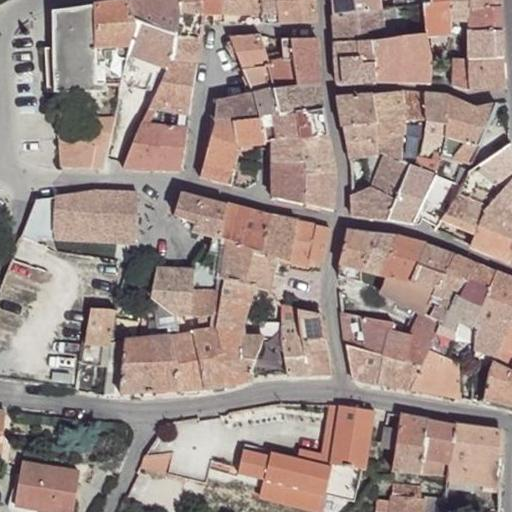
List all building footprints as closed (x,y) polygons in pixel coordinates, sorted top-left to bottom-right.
[(124,68),(121,80),(121,83),(126,84),(133,88),(145,91),(151,91),(156,80),(162,83),(172,61),(174,55),(177,38),(180,14),(178,0),(131,0),(127,1),(137,25),(137,27),(136,33),(124,68)] [(178,0),(180,14),(177,38),(201,40),(204,16),(201,1),(201,0),(178,0)] [(201,0),(201,1),(204,16),(223,15),(222,0),(201,0)] [(222,0),(223,15),(224,22),(237,22),(237,15),(261,14),(260,0),(222,0)] [(260,0),(261,14),(262,24),(279,23),(277,9),(290,8),(288,0),(260,0)] [(277,9),(279,23),(318,21),(315,0),(288,0),(290,8),(277,9)] [(332,0),(334,17),(381,10),(379,0),(332,0)] [(428,37),(430,50),(448,49),(451,35),(451,3),(450,0),(430,0),(431,4),(423,5),(426,33),(426,37),(428,37)] [(450,0),(451,3),(451,35),(468,34),(468,33),(469,10),(469,7),(471,6),(471,0),(450,0)] [(469,7),(469,10),(501,9),(500,0),(471,0),(471,6),(469,7)] [(93,6),(97,84),(105,83),(121,83),(121,80),(124,68),(136,33),(137,27),(137,25),(127,1),(93,6)] [(45,49),(48,93),(105,93),(105,83),(97,84),(93,6),(53,12),(53,48),(45,49)] [(332,17),(334,44),(358,43),(375,42),(386,41),(385,39),(382,19),(401,17),(400,7),(381,10),(334,17),(332,17)] [(469,10),(468,33),(502,33),(501,9),(469,10)] [(375,42),(379,83),(404,83),(432,84),(432,56),(430,50),(428,37),(426,37),(426,33),(405,36),(385,39),(386,41),(375,42)] [(468,34),(468,60),(504,58),(502,33),(468,33),(468,34)] [(230,38),(242,69),(268,66),(266,57),(263,45),(261,37),(230,38)] [(174,55),(172,61),(197,64),(201,40),(177,38),(174,55)] [(292,59),(296,89),(321,86),(318,39),(281,40),(282,53),(283,59),(292,59)] [(335,60),(337,86),(359,83),(379,83),(375,42),(358,43),(359,59),(335,60)] [(334,44),(335,60),(359,59),(358,43),(334,44)] [(268,66),(275,91),(296,89),(292,59),(283,59),(282,53),(266,57),(268,66)] [(468,60),(470,92),(506,89),(504,58),(468,60)] [(454,59),(453,88),(470,92),(468,60),(454,59)] [(162,83),(149,107),(190,114),(197,64),(172,61),(162,83)] [(275,91),(268,66),(242,69),(253,94),(254,94),(260,120),(262,120),(296,115),(324,111),(321,99),(321,86),(296,89),(275,91)] [(404,136),(402,163),(411,167),(414,168),(421,145),(425,123),(424,95),(401,93),(372,95),(379,139),(404,136)] [(216,102),(214,124),(233,123),(260,120),(254,94),(253,94),(216,102)] [(337,98),(346,143),(379,139),(372,95),(337,98)] [(421,145),(414,168),(436,177),(440,157),(447,126),(450,98),(450,97),(424,95),(425,123),(421,145)] [(447,126),(440,157),(473,166),(498,105),(477,109),(450,98),(447,126)] [(140,125),(122,169),(183,171),(190,114),(149,107),(140,125)] [(296,115),(300,140),(328,135),(324,111),(296,115)] [(262,120),(266,143),(274,142),(300,140),(296,115),(262,120)] [(58,123),(62,170),(105,171),(116,118),(93,118),(93,123),(58,123)] [(214,126),(200,179),(244,190),(256,183),(258,164),(250,163),(250,159),(258,160),(260,145),(266,143),(262,120),(260,120),(233,123),(214,124),(214,126)] [(274,142),(274,163),(305,163),(306,171),(335,170),(328,135),(300,140),(274,142)] [(346,143),(349,160),(365,158),(380,155),(384,155),(372,187),(397,201),(411,167),(402,163),(404,136),(379,139),(346,143)] [(461,186),(458,194),(487,207),(482,213),(511,225),(511,145),(511,144),(466,174),(461,186)] [(369,176),(367,189),(372,187),(384,155),(380,155),(365,158),(369,170),(369,176)] [(270,191),(270,200),(289,204),(290,202),(306,205),(306,171),(305,163),(274,163),(273,192),(270,191)] [(397,201),(389,221),(414,226),(418,217),(437,177),(436,177),(414,168),(411,167),(397,201)] [(461,168),(455,184),(461,186),(466,174),(467,171),(461,168)] [(306,171),(306,205),(334,212),(335,170),(306,171)] [(437,177),(418,217),(437,228),(442,221),(446,214),(458,194),(461,186),(455,184),(437,177)] [(351,196),(352,218),(389,221),(397,201),(372,187),(367,189),(351,196)] [(21,238),(38,243),(39,238),(53,239),(54,231),(136,236),(138,194),(98,193),(36,200),(21,238)] [(214,237),(220,239),(228,204),(181,193),(175,214),(176,220),(193,235),(196,233),(214,237)] [(458,194),(446,214),(478,227),(470,247),(507,261),(511,250),(511,225),(482,213),(487,207),(458,194)] [(228,204),(220,239),(243,246),(264,255),(272,215),(267,214),(267,215),(228,204)] [(446,214),(442,221),(475,235),(478,227),(446,214)] [(272,215),(264,255),(277,259),(290,264),(299,222),(282,218),(272,215)] [(299,222),(290,264),(309,268),(310,260),(322,264),(330,228),(299,222)] [(54,231),(53,239),(136,244),(136,236),(54,231)] [(339,265),(339,277),(362,283),(364,271),(361,270),(371,235),(347,231),(339,265)] [(361,270),(364,271),(380,275),(397,239),(371,235),(361,270)] [(193,262),(194,271),(225,278),(255,286),(255,288),(268,291),(269,290),(277,259),(264,255),(243,246),(220,239),(214,237),(209,251),(206,246),(204,247),(193,262)] [(397,239),(380,275),(388,277),(410,283),(427,246),(397,239)] [(427,246),(410,283),(440,291),(447,276),(456,257),(436,249),(427,246)] [(429,351),(454,362),(457,353),(450,350),(453,341),(456,332),(459,322),(474,329),(486,300),(496,274),(456,257),(447,276),(466,284),(459,298),(455,296),(448,314),(445,314),(437,336),(429,351)] [(153,300),(174,316),(192,316),(194,271),(193,271),(156,270),(151,298),(153,300)] [(192,316),(198,317),(213,316),(217,315),(219,315),(225,278),(194,271),(192,316)] [(511,280),(496,274),(486,300),(511,310),(511,280)] [(412,316),(414,311),(421,314),(411,335),(413,336),(406,363),(421,368),(429,351),(437,336),(445,314),(448,314),(455,296),(459,298),(466,284),(447,276),(440,291),(410,283),(388,277),(381,293),(397,302),(394,308),(412,316)] [(193,333),(204,390),(231,387),(252,381),(253,373),(266,373),(269,354),(264,353),(270,338),(253,337),(244,337),(244,329),(244,324),(255,288),(255,286),(225,278),(219,315),(217,315),(214,329),(210,330),(193,333)] [(107,368),(104,396),(180,392),(175,362),(169,336),(178,335),(174,316),(153,300),(156,312),(158,329),(147,331),(146,339),(140,340),(111,343),(109,349),(107,368)] [(474,343),(474,351),(495,358),(496,358),(511,321),(511,310),(486,300),(474,329),(474,343)] [(81,364),(98,367),(107,368),(109,349),(111,343),(117,311),(91,309),(85,346),(84,346),(81,364)] [(299,325),(308,375),(332,374),(322,317),(320,314),(298,309),(299,318),(299,325)] [(137,316),(140,340),(146,339),(147,331),(158,329),(156,312),(137,316)] [(341,313),(346,345),(385,357),(390,331),(392,331),(394,323),(341,313)] [(495,358),(492,364),(511,373),(511,370),(511,321),(496,358),(495,358)] [(456,332),(453,341),(474,343),(474,329),(459,322),(456,332)] [(280,338),(287,375),(308,375),(299,325),(281,325),(280,338)] [(244,329),(244,337),(253,337),(254,332),(251,329),(244,329)] [(390,331),(385,357),(406,363),(413,336),(411,335),(392,331),(390,331)] [(175,362),(180,392),(204,390),(193,333),(178,335),(169,336),(175,362)] [(346,345),(352,380),(380,385),(385,357),(346,345)] [(421,368),(410,390),(460,399),(459,364),(454,362),(429,351),(421,368)] [(385,357),(380,385),(410,390),(421,368),(406,363),(385,357)] [(488,377),(483,404),(511,411),(511,370),(511,373),(492,364),(488,377)] [(243,451),(238,474),(264,481),(326,496),(355,503),(362,471),(366,471),(375,411),(339,406),(330,467),(297,459),(271,453),(270,457),(243,451)] [(299,450),(297,459),(330,467),(339,406),(330,406),(322,455),(299,450)] [(396,448),(393,471),(421,474),(425,440),(429,421),(400,416),(398,431),(385,429),(383,446),(396,448)] [(425,440),(421,474),(447,477),(455,427),(429,421),(425,440)] [(455,427),(447,480),(482,485),(481,492),(501,493),(501,432),(455,427)] [(172,457),(167,475),(207,485),(212,463),(190,456),(172,457)] [(22,464),(17,500),(37,504),(36,510),(50,511),(73,511),(80,473),(22,464)] [(264,481),(260,498),(317,511),(322,511),(326,496),(264,481)] [(392,486),(391,497),(419,499),(420,488),(392,486)] [(422,511),(424,499),(419,499),(391,497),(391,502),(378,501),(376,511),(422,511)] [(36,510),(37,504),(17,500),(16,506),(36,510)]
